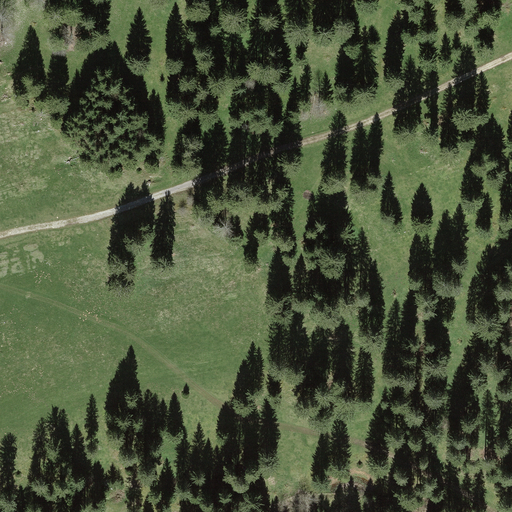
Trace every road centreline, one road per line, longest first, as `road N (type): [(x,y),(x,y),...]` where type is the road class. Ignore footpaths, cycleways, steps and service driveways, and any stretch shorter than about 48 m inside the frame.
road 1 (track): [(0,289),(100,314),(218,402),(420,468),(493,511)]
road 2 (track): [(0,236),(101,215),(358,124),(511,59)]
